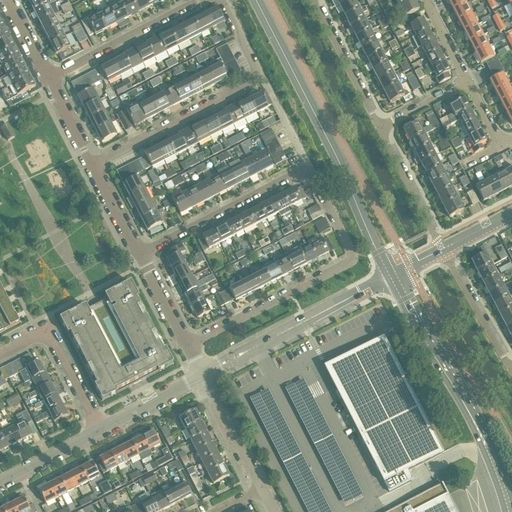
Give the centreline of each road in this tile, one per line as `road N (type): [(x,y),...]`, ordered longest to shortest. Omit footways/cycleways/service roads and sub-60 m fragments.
road 1 (secondary): [(398,273),(254,0)]
road 2 (residential): [(308,167),(354,258),(188,345)]
road 3 (residential): [(203,375),(398,273)]
road 4 (secondary): [(491,456),(398,273)]
road 5 (residential): [(261,78),(93,166)]
road 6 (residential): [(140,254),(308,167)]
road 7 (residential): [(50,79),(204,0)]
road 8 (residential): [(0,353),(45,333),(97,430)]
road 9 (residential): [(311,0),(378,129)]
road 10 (residential): [(441,250),(511,370)]
road 11 (residential): [(378,129),(441,250)]
road 12 (residential): [(262,489),(203,375)]
